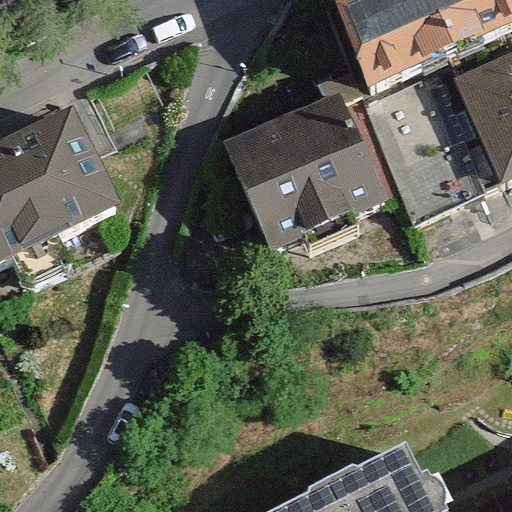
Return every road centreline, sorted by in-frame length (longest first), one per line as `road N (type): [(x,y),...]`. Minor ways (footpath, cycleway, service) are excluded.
road 1 (residential): [(511,251),(328,300),(159,293)]
road 2 (residential): [(265,0),(196,137),(159,293)]
road 3 (residential): [(159,293),(76,489),(54,511)]
road 4 (residential): [(0,90),(196,0)]
